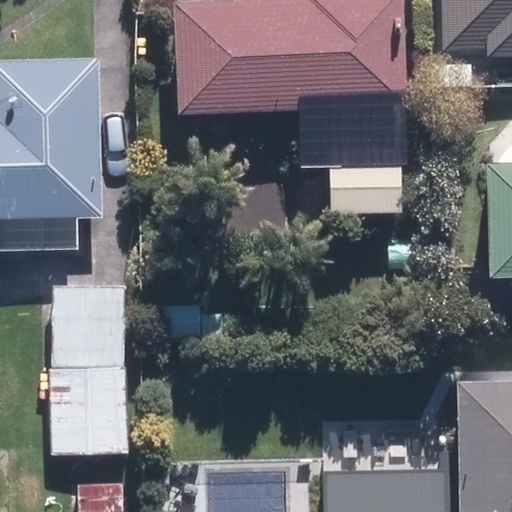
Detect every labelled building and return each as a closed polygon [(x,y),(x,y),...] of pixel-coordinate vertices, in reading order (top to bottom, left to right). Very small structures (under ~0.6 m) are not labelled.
[(331,0),(160,9),(166,120),(395,108),(389,0),(331,0)] [(482,48),(482,59),(511,58),(511,0),(444,0),(445,48),(482,48)] [(0,222),(93,220),(88,73),(0,75),(0,222)] [(389,148),(313,148),(313,220),(390,219),(389,148)] [(511,170),(473,171),(474,281),(511,280),(511,170)] [(114,289),(50,290),(51,459),(115,459),(114,289)] [(511,511),(511,388),(459,390),(461,511),(511,511)] [(325,471),(325,511),(443,511),(443,470),(325,471)]
